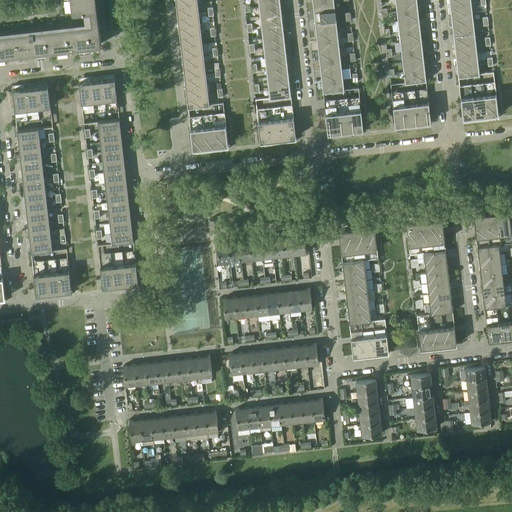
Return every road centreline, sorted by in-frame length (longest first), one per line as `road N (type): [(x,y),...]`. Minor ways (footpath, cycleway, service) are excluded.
road 1 (residential): [(310,157),(332,368),(474,351)]
road 2 (residential): [(474,351),(450,140)]
road 3 (residential): [(0,111),(20,307)]
road 4 (residential): [(189,171),(169,0)]
road 5 (residential): [(98,299),(149,290),(137,177)]
road 6 (residential): [(310,157),(293,0)]
road 7 (residential): [(450,140),(310,157)]
road 8 (residential): [(434,0),(450,140)]
road 9 (residential): [(0,70),(124,56)]
road 10 (residential): [(310,157),(189,171)]
road 11 (residential): [(137,177),(124,56)]
